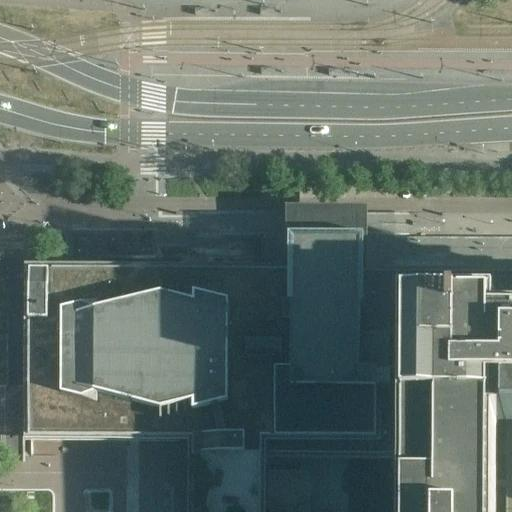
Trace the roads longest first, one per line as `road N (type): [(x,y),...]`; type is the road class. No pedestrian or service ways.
road 1 (secondary): [(511,100),(410,109),(174,104),(0,41)]
road 2 (secondary): [(0,111),(129,135),(511,137)]
